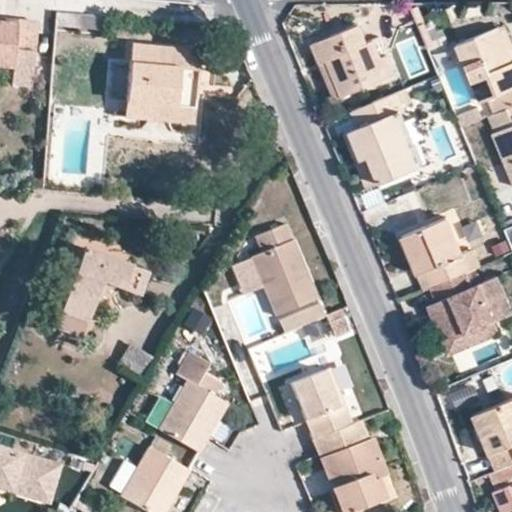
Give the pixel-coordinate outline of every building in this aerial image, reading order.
[(0,20),(0,65),(13,67),(16,22),(0,20)] [(37,23),(16,22),(13,67),(12,88),(32,89),(37,23)] [(511,27),(510,22),(501,25),(511,50),(511,27)] [(383,54),(377,56),(370,39),(364,42),(356,24),(311,44),(335,97),(392,72),(383,54)] [(430,49),(448,44),(443,25),(425,29),(430,49)] [(511,50),(501,25),(456,45),(479,100),(487,96),(494,113),(505,108),(511,104),(511,50)] [(131,43),(126,104),(177,109),(181,47),(131,43)] [(366,157),(377,182),(417,164),(394,111),(410,104),(404,88),(350,110),(355,126),(348,130),(359,160),(365,157),(366,157)] [(176,120),(177,109),(126,104),(125,116),(138,117),(176,120)] [(511,104),(505,108),(510,124),(491,132),(511,181),(511,104)] [(364,188),(377,182),(366,157),(365,157),(359,160),(353,162),(364,188)] [(422,290),(432,285),(462,272),(467,270),(445,217),(400,236),(422,290)] [(275,316),(317,299),(285,224),(255,237),(262,254),(251,258),(275,316)] [(139,296),(147,273),(84,249),(61,312),(87,321),(102,282),(139,296)] [(263,287),(251,258),(232,266),(244,295),(263,287)] [(462,272),(432,285),(438,299),(429,303),(449,352),(501,331),(496,319),(511,312),(511,307),(499,275),(468,287),(462,272)] [(319,317),(323,315),(318,302),(298,311),(300,315),(291,319),(294,327),(319,317)] [(319,317),(323,326),(334,322),(338,332),(351,327),(342,307),(323,315),(319,317)] [(277,320),(283,332),(294,327),(291,319),(300,315),(298,311),(277,320)] [(131,347),(121,364),(142,375),(151,358),(131,347)] [(187,383),(158,430),(198,454),(207,438),(226,405),(214,398),(222,383),(204,372),(208,364),(189,353),(176,376),(187,383)] [(314,439),(351,424),(328,369),(291,384),(306,421),(314,439)] [(511,397),(471,415),(495,470),(511,463),(511,397)] [(385,411),(373,415),(376,423),(388,419),(385,411)] [(359,421),(351,424),(314,439),(320,455),(321,456),(330,452),(342,484),(332,487),(342,511),(346,511),(386,497),(379,479),(387,475),(372,437),(366,439),(359,421)] [(163,511),(198,454),(158,430),(120,496),(148,511),(163,511)] [(0,483),(50,498),(60,465),(0,447),(0,483)] [(321,456),(332,487),(342,484),(330,452),(321,456)] [(511,511),(511,463),(495,470),(490,473),(496,488),(492,490),(501,511),(511,511)]
